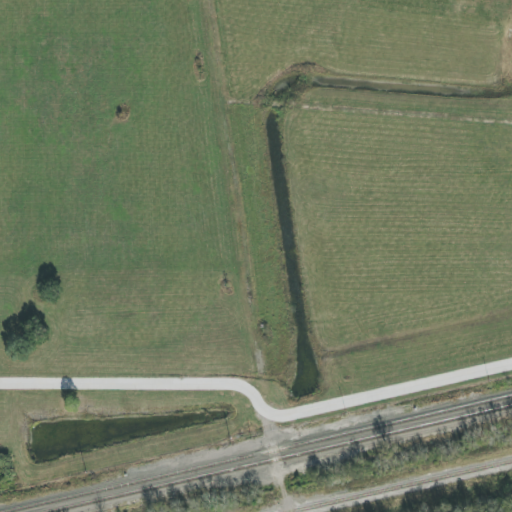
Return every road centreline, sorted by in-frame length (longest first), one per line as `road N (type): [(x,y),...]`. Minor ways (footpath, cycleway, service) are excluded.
road 1 (track): [(264,388),(210,0)]
road 2 (track): [(511,121),(227,102)]
